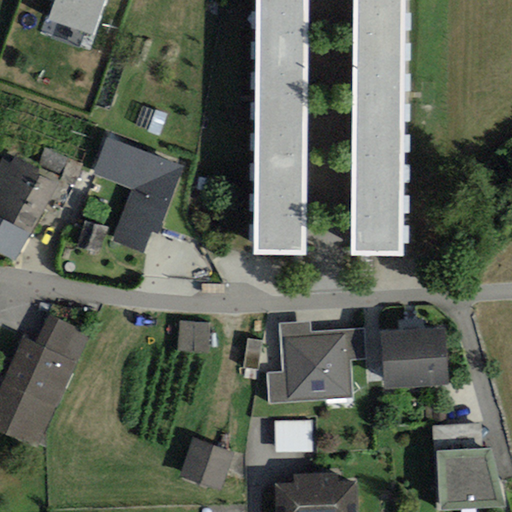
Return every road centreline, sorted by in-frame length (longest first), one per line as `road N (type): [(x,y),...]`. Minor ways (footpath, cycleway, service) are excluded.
road 1 (residential): [(0,274),(164,303),(511,291)]
road 2 (unknown): [(332,0),(332,298)]
